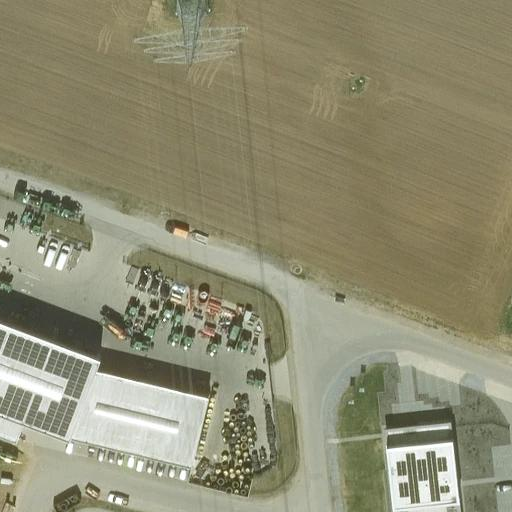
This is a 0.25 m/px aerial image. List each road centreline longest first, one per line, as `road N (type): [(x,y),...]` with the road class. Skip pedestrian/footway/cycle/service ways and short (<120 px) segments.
road 1 (residential): [(296,291),(0,178)]
road 2 (residential): [(296,291),(511,373)]
road 3 (residential): [(296,291),(320,511)]
road 4 (residential): [(35,511),(50,472),(216,511)]
